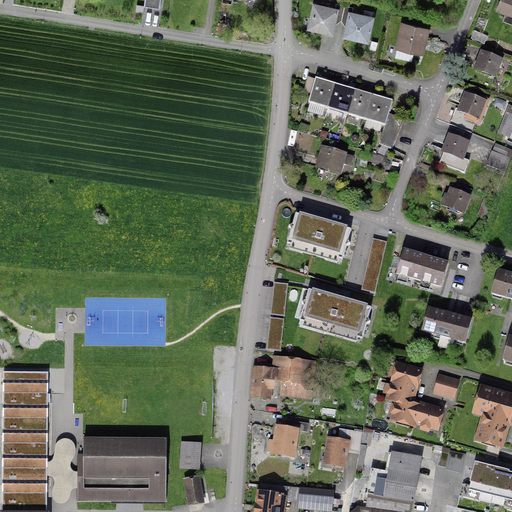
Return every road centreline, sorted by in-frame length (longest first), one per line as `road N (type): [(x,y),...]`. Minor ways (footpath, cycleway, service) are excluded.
road 1 (residential): [(235,511),(243,357),(271,190)]
road 2 (residential): [(0,8),(282,52)]
road 3 (residential): [(282,52),(436,97)]
road 4 (residential): [(271,190),(282,52)]
road 5 (residential): [(388,223),(436,97)]
road 6 (residential): [(511,258),(388,223)]
road 7 (residential): [(388,223),(271,190)]
